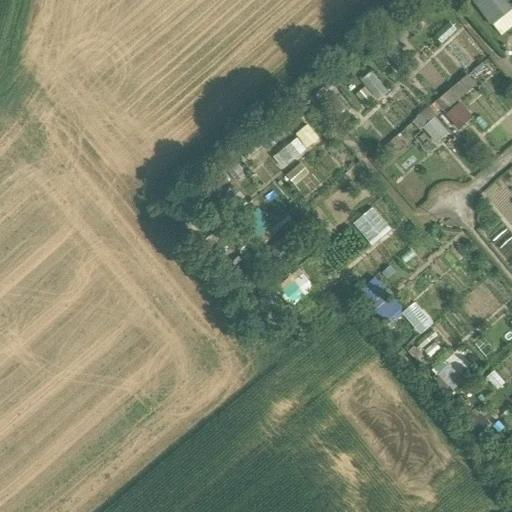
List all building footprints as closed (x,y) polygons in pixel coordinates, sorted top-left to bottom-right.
[(511,0),(473,0),(501,35),(511,26),(511,0)] [(460,101),(446,114),(460,129),(474,116),(460,101)] [(425,126),(438,142),(449,132),(436,117),(425,126)] [(372,244),(391,229),(374,206),(355,221),(372,244)] [(374,305),(383,321),(402,309),(392,294),(374,305)] [(434,370),(448,386),(472,364),(458,348),(434,370)]
